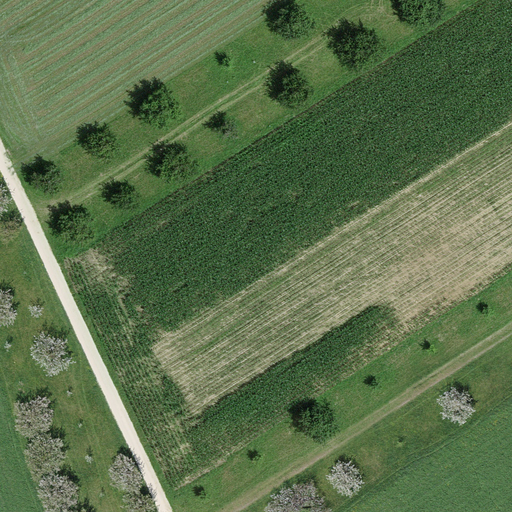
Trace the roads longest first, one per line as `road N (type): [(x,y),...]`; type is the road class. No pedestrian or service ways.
road 1 (track): [(163,511),(0,162)]
road 2 (track): [(230,511),(511,330)]
